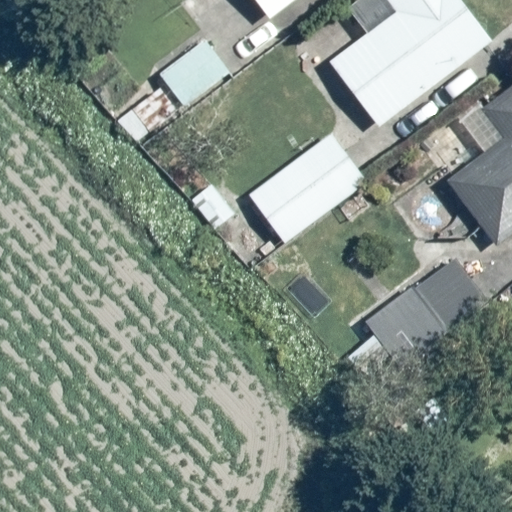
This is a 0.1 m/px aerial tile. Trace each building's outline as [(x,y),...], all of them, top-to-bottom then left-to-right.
[(299,0),(261,0),(273,18),(299,0)] [(498,37),(470,0),(391,0),(399,11),(334,59),(381,123),(498,37)] [(234,71),(208,34),(160,68),(186,104),(234,71)] [(511,232),(511,83),(462,122),(484,151),(450,177),(500,242),(511,232)] [(369,179),(334,132),(254,191),(289,239),(369,179)] [(492,301),(460,255),(373,315),(404,361),(492,301)]
